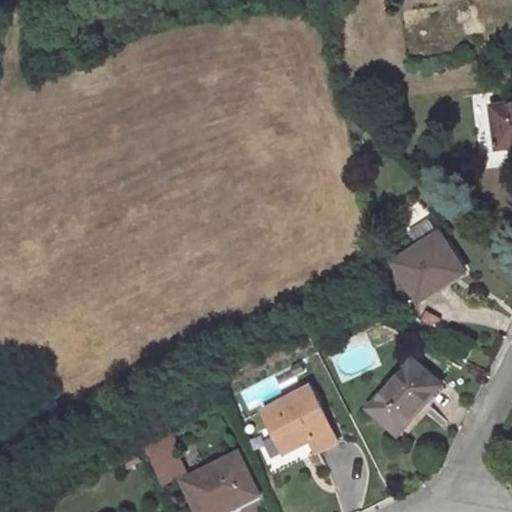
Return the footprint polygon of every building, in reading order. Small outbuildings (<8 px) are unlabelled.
[(511,103),(493,106),(500,147),(511,145),(511,103)] [(419,246),(396,261),(419,297),(446,280),(448,282),(465,270),(440,233),(439,234),(429,219),(410,232),(419,246)] [(473,348),(451,336),(444,349),(467,361),(473,348)] [(441,385),(413,359),(371,408),(399,432),(441,385)] [(311,386),(264,410),(286,453),(312,440),(319,452),(340,441),(311,386)] [(144,445),(163,483),(186,472),(166,432),(144,445)] [(239,453),(184,480),(200,511),(217,511),(239,501),(240,503),(259,493),(239,453)]
